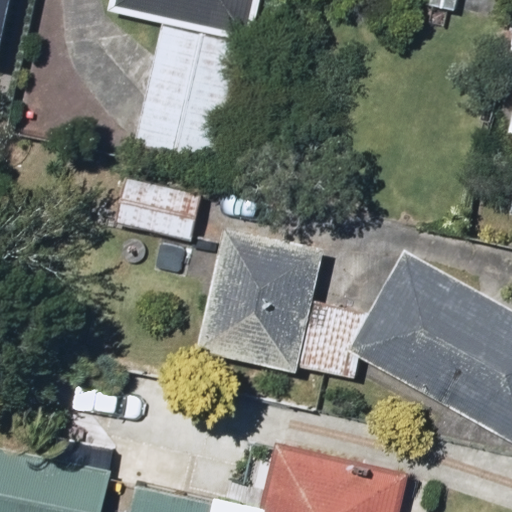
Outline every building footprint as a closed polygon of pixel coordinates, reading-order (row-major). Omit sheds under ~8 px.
[(0,0),(0,53),(11,0),(0,0)] [(117,0),(116,10),(168,21),(141,147),(213,162),(240,37),(254,40),(262,0),(117,0)] [(201,195),(130,181),(120,228),(191,242),(201,195)] [(226,203),(222,232),(200,355),(359,384),(364,357),(511,440),(511,314),(401,252),(369,309),(315,302),(323,246),(259,237),(263,208),(226,203)] [(104,511),(113,472),(0,447),(0,511),(104,511)] [(398,511),(407,477),(278,447),(263,508),(262,511),(398,511)] [(262,511),(263,508),(140,479),(131,511),(262,511)]
